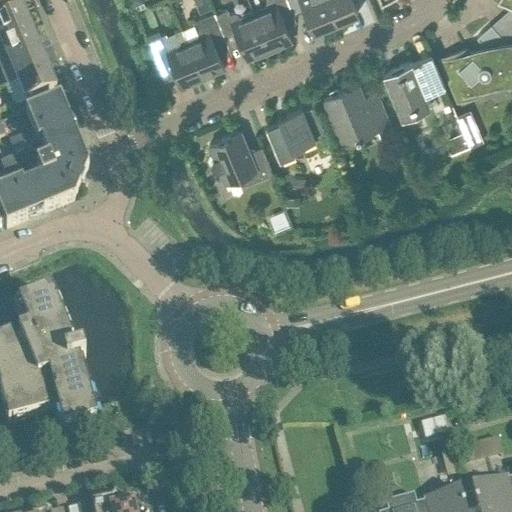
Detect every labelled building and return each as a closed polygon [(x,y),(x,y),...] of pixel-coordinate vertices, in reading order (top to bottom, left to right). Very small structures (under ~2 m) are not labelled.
[(268,6),(254,12),(269,49),(292,40),(282,18),(293,14),(291,7),(287,0),(266,0),(266,2),(268,6)] [(287,0),(291,7),(302,2),(314,31),(336,22),(326,0),(287,0)] [(326,0),(336,22),(358,13),(352,0),(326,0)] [(228,8),(215,13),(227,41),(238,36),(247,58),(269,49),(254,12),(240,18),(238,14),(234,12),(230,14),(228,8)] [(0,18),(0,42),(32,29),(23,9),(0,18)] [(199,35),(188,40),(203,77),(225,68),(217,47),(228,43),(227,41),(215,13),(215,11),(193,20),(199,35)] [(473,49),(467,51),(466,48),(442,58),(459,99),(483,89),(481,86),(489,83),(496,81),(503,80),(511,79),(511,42),(503,43),(498,43),(504,38),(491,23),(477,36),(485,46),(479,47),(473,49)] [(0,42),(0,65),(40,49),(32,29),(0,42)] [(161,34),(148,39),(161,70),(172,66),(181,86),(203,77),(188,40),(167,49),(161,34)] [(0,65),(0,68),(7,86),(48,69),(40,49),(0,65)] [(412,60),(383,72),(397,105),(401,116),(431,104),(427,93),(445,85),(431,52),(412,60)] [(8,86),(6,87),(14,107),(57,89),(48,69),(7,86),(8,86)] [(324,96),(331,115),(342,141),(356,135),(356,137),(361,135),(360,133),(390,121),(380,97),(367,102),(359,82),(324,96)] [(11,187),(0,191),(0,213),(5,226),(7,229),(29,220),(27,215),(42,208),(44,214),(75,201),(81,188),(77,186),(80,179),(84,180),(89,167),(76,136),(71,138),(65,123),(70,121),(61,99),(26,113),(34,132),(10,142),(14,153),(42,142),(49,159),(37,165),(42,178),(24,186),(13,158),(1,163),(11,187)] [(266,126),(274,144),(280,158),(303,148),(301,144),(326,133),(315,106),(303,110),(302,106),(287,112),(289,116),(266,126)] [(463,130),(445,138),(451,154),(470,146),(463,130)] [(224,181),(236,176),(236,177),(237,179),(238,180),(239,181),(241,182),(242,183),(244,183),(246,183),(248,183),(250,181),(273,172),(262,145),(249,150),(241,131),(209,144),(214,156),(212,157),(210,162),(212,167),(217,169),(219,168),(224,181)] [(0,390),(2,399),(5,410),(10,409),(13,422),(51,412),(51,411),(58,409),(64,432),(93,425),(89,411),(94,410),(83,368),(81,369),(80,364),(86,363),(83,353),(73,355),(71,347),(73,346),(51,293),(19,306),(27,324),(0,334),(0,383),(2,389),(0,390)] [(474,496),(468,497),(472,511),(511,511),(511,480),(509,481),(509,479),(472,488),(474,496)] [(472,511),(468,497),(463,499),(461,491),(424,500),(424,503),(417,505),(414,495),(386,503),(388,511),(472,511)] [(128,511),(132,507),(115,496),(112,501),(93,505),(92,504),(78,507),(79,511),(128,511)]
